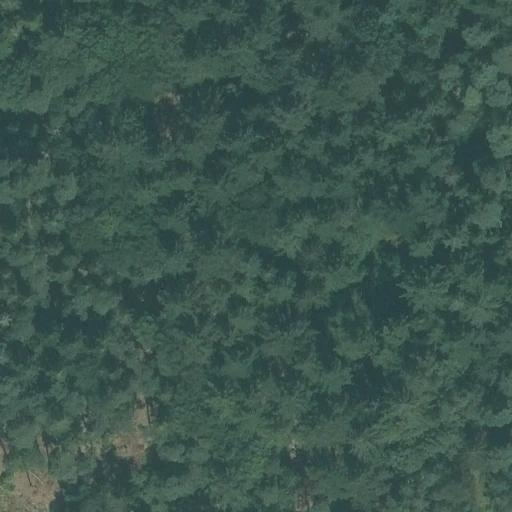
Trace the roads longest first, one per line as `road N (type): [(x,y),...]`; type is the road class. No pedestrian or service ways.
road 1 (track): [(0,32),(26,38),(46,56),(235,393),(267,413),(330,418),(375,409),(472,348),(511,339)]
road 2 (track): [(46,56),(180,0)]
road 3 (track): [(363,511),(416,390)]
road 4 (track): [(257,511),(235,393)]
